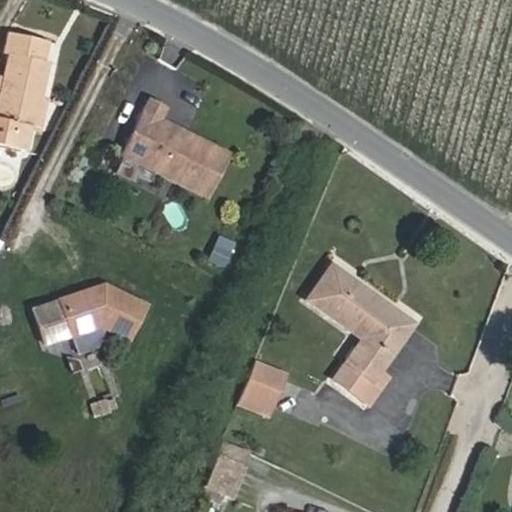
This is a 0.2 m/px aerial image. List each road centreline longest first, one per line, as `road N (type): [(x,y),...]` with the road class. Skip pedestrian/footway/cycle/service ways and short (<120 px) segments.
road 1 (residential): [(128,0),(310,101),(511,242)]
road 2 (residential): [(511,329),(442,511)]
